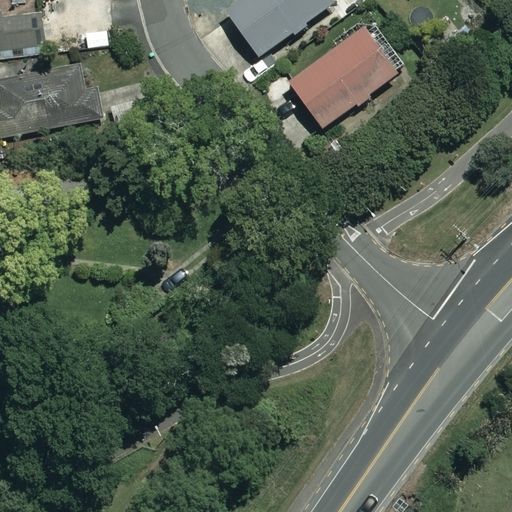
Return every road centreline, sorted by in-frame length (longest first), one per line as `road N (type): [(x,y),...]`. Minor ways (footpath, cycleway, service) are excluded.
road 1 (residential): [(160,0),(195,71),(354,251),(460,339)]
road 2 (secondary): [(460,339),(339,511)]
